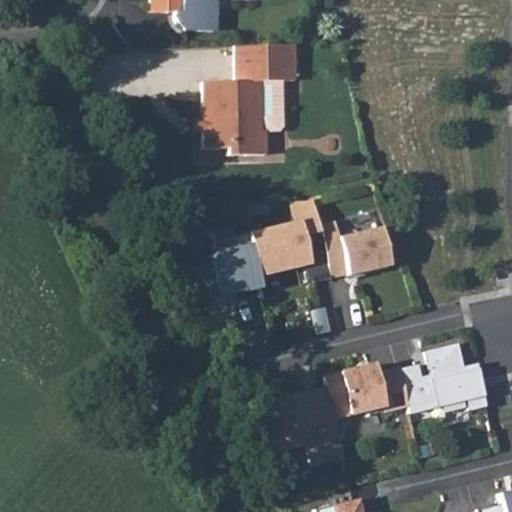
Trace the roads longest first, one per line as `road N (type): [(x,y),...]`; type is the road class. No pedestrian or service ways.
road 1 (residential): [(249,368),(511,303)]
road 2 (residential): [(378,494),(511,461)]
